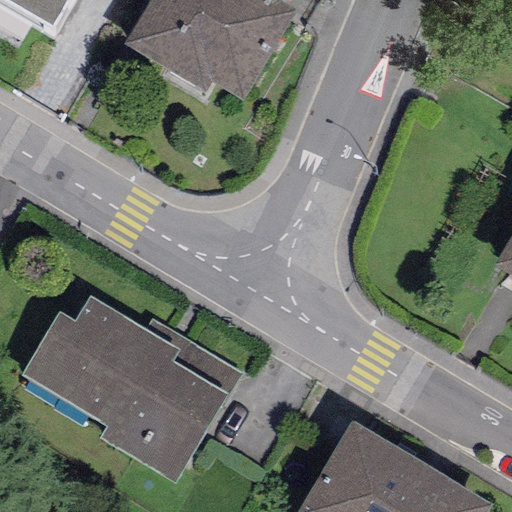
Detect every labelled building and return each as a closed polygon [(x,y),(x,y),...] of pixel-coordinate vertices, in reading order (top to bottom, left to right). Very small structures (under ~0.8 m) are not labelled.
[(0,0),(0,9),(50,39),(72,0),(0,0)] [(296,22),(259,0),(156,0),(124,54),(205,102),(211,92),(242,111),(296,22)] [(511,249),(495,278),(511,288),(511,249)] [(180,357),(90,304),(74,330),(58,321),(21,383),(107,434),(99,447),(174,491),(227,402),(172,370),(180,357)] [(491,511),(353,431),(304,511),(491,511)]
